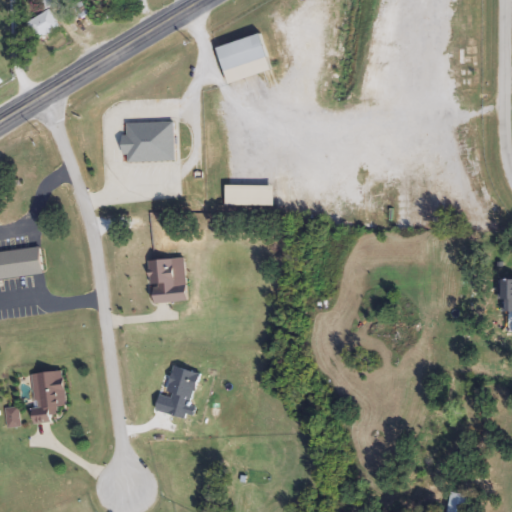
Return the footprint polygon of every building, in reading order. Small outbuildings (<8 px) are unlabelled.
[(80,23),(67,9),(76,0),(82,0),(92,11),(80,23)] [(73,21),(42,41),(32,25),(63,5),(73,21)] [(221,48),(266,36),(272,60),(227,73),(221,48)] [(125,123),(177,123),(177,162),(126,162),(125,123)] [(0,254),(45,249),(49,276),(0,281),(0,254)] [(182,287),(190,287),(191,303),(154,305),(151,262),(181,261),(182,287)] [(37,424),(32,375),(67,372),(70,407),(60,408),(61,422),(37,424)] [(21,428),(9,428),(9,409),(21,409),(21,428)]
